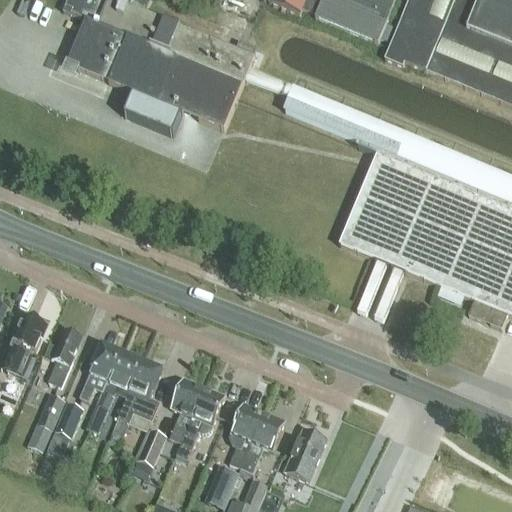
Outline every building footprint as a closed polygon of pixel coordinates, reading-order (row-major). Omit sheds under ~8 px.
[(151,2),(146,0),(69,0),(63,15),(85,24),(67,68),(109,86),(108,87),(132,97),(123,120),(173,141),(182,118),(224,135),(254,62),(145,17),(151,2)] [(264,0),(264,4),(269,6),(269,7),(299,20),(302,13),(316,20),(315,22),(378,48),(397,0),(264,0)] [(511,0),(410,0),(385,64),(403,72),(404,67),(511,111),(511,0)] [(286,102),(511,194),(511,165),(296,77),(286,102)] [(511,215),(377,160),(340,250),(474,305),(468,320),(501,334),(507,319),(511,321),(511,215)] [(8,353),(0,372),(0,373),(1,374),(2,372),(27,383),(34,364),(31,362),(31,361),(30,361),(32,356),(33,357),(34,355),(35,356),(40,342),(46,328),(44,327),(44,326),(35,321),(34,323),(25,319),(18,334),(17,333),(11,346),(13,347),(10,354),(8,353)] [(44,361),(57,366),(48,387),(61,392),(77,355),(75,355),(81,341),(65,334),(58,352),(50,348),(44,361)] [(106,387),(109,388),(121,358),(102,350),(90,379),(90,380),(80,403),(89,407),(95,394),(102,397),(106,387)] [(129,397),(130,397),(142,367),(121,358),(109,388),(106,387),(102,397),(97,409),(99,410),(108,414),(115,398),(126,403),(129,397)] [(162,375),(142,367),(130,397),(129,397),(126,403),(118,423),(129,427),(133,418),(151,426),(159,408),(150,404),(162,375)] [(169,443),(181,448),(204,393),(183,384),(171,413),(180,417),(169,443)] [(213,431),(225,402),(204,393),(181,448),(176,460),(187,465),(199,437),(202,438),(205,438),(209,437),(211,435),(213,431)] [(51,436),(53,436),(65,407),(49,400),(28,453),(42,458),(51,436)] [(82,414),(65,407),(53,436),(71,443),(82,414)] [(229,470),(240,474),(263,418),(243,409),(229,443),(232,450),(236,452),(229,470)] [(99,410),(94,422),(103,425),(108,414),(99,410)] [(285,427),(263,418),(240,474),(252,479),(258,464),(257,464),(262,452),(272,456),(285,427)] [(285,478),(308,488),(327,445),(303,435),(285,478)] [(138,466),(152,472),(165,441),(150,436),(138,466)] [(50,460),(44,474),(62,481),(68,467),(50,460)] [(222,472),(210,500),(227,507),(239,479),(222,472)] [(258,511),(267,491),(253,485),(243,510),(231,506),(228,511),(258,511)]
